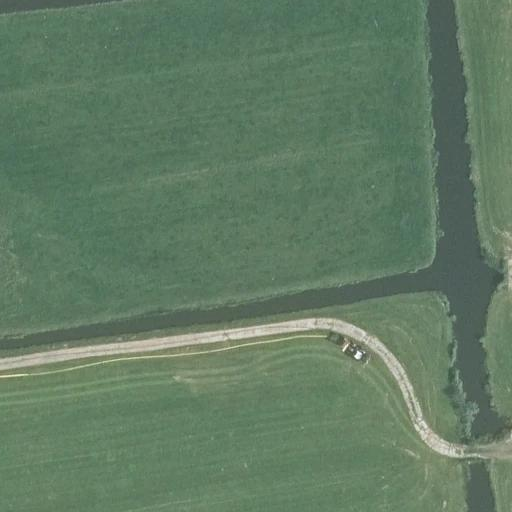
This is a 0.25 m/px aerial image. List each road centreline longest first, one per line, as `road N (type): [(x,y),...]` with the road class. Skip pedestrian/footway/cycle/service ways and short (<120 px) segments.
road 1 (track): [(0,371),(325,325),(360,332),(387,351),(426,438),(483,454),(511,444)]
road 2 (track): [(511,71),(511,211)]
